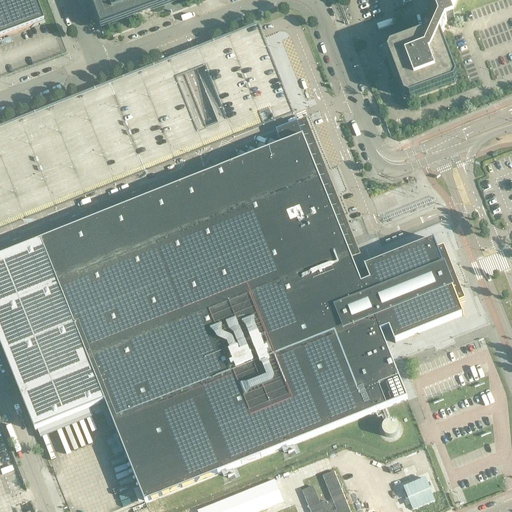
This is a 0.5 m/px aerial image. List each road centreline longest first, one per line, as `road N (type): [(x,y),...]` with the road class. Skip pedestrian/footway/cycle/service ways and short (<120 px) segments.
road 1 (unclassified): [(439,156),(511,334)]
road 2 (unclassified): [(388,161),(313,0)]
road 3 (unclassified): [(257,0),(94,62)]
road 4 (unclassified): [(54,511),(0,381)]
